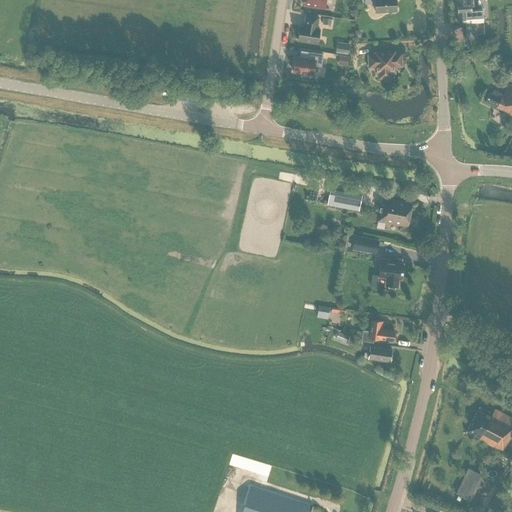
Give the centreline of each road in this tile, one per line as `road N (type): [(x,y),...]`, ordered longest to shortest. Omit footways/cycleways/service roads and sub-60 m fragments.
road 1 (tertiary): [(388,511),(434,342),(446,171)]
road 2 (secondary): [(262,129),(0,83)]
road 3 (secondary): [(445,150),(384,150),(262,129)]
road 4 (tertiary): [(445,150),(437,0)]
road 5 (residential): [(262,129),(282,0)]
